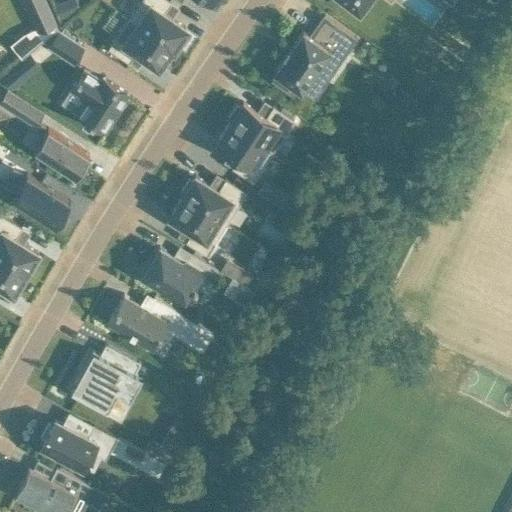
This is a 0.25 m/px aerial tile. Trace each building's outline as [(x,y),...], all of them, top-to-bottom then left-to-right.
[(25,0),(41,33),(57,25),(45,0),(25,0)] [(64,0),(59,0),(53,3),(59,17),(70,12),(64,0)] [(139,0),(129,16),(172,46),(174,43),(176,44),(186,30),(184,28),(186,26),(164,10),(170,0),(139,0)] [(346,0),(358,8),(357,8),(359,10),(360,8),(365,0),(346,0)] [(277,72),(272,79),(293,94),(298,87),(301,90),(303,87),(321,62),(333,70),(356,36),(323,13),(310,33),(303,28),(291,45),(290,44),(284,53),(285,53),(273,70),(277,72)] [(115,36),(108,47),(129,61),(136,50),(144,56),(159,66),(160,64),(159,64),(162,60),(165,62),(173,49),(171,48),(172,46),(129,16),(115,36)] [(83,44),(58,28),(48,43),(73,60),(83,44)] [(18,83),(42,62),(32,51),(9,72),(18,83)] [(86,96),(76,111),(105,130),(114,114),(113,113),(127,91),(102,74),(101,77),(84,66),(71,86),(86,96)] [(0,101),(35,124),(44,109),(7,86),(0,97),(0,101)] [(228,116),(231,118),(229,120),(273,149),(293,118),(273,104),(265,115),(243,100),(239,105),(237,103),(228,116)] [(229,120),(216,140),(239,155),(232,166),(253,180),(273,149),(229,120)] [(48,126),(34,148),(67,170),(67,171),(76,177),(83,166),(81,165),(89,153),(48,126)] [(0,180),(0,199),(13,207),(18,199),(55,222),(70,199),(26,171),(15,190),(3,183),(0,180)] [(181,190),(183,192),(182,193),(227,222),(246,190),(225,177),(218,188),(195,173),(191,178),(189,177),(181,190)] [(258,190),(271,199),(278,189),(264,180),(258,190)] [(182,193),(169,214),(192,229),(185,240),(207,253),(227,222),(182,193)] [(0,212),(0,256),(25,272),(27,269),(30,271),(38,257),(35,256),(37,252),(38,252),(39,251),(15,236),(22,225),(0,212)] [(218,266),(192,251),(186,261),(165,249),(166,248),(160,244),(154,253),(155,253),(144,273),(185,297),(192,285),(196,287),(197,284),(207,290),(208,289),(205,287),(218,266)] [(0,256),(0,283),(13,292),(14,291),(14,290),(16,286),(19,288),(27,275),(25,273),(25,272),(0,256)] [(257,286),(264,274),(233,256),(226,269),(257,286)] [(107,320),(145,342),(154,327),(167,335),(171,328),(202,346),(212,328),(154,294),(147,306),(124,292),(107,320)] [(79,372),(71,387),(102,405),(108,408),(117,390),(130,397),(131,395),(142,374),(135,370),(141,360),(105,341),(100,352),(95,349),(93,348),(92,349),(79,372)] [(170,428),(186,435),(192,422),(176,415),(170,428)] [(40,435),(43,437),(40,443),(83,465),(92,450),(106,457),(117,435),(94,422),(88,434),(54,416),(51,422),(48,420),(40,435)] [(130,442),(122,455),(134,462),(141,448),(130,442)] [(29,465),(15,493),(17,494),(19,490),(38,500),(36,503),(53,511),(81,511),(88,499),(100,505),(108,491),(56,464),(50,476),(29,465)]
